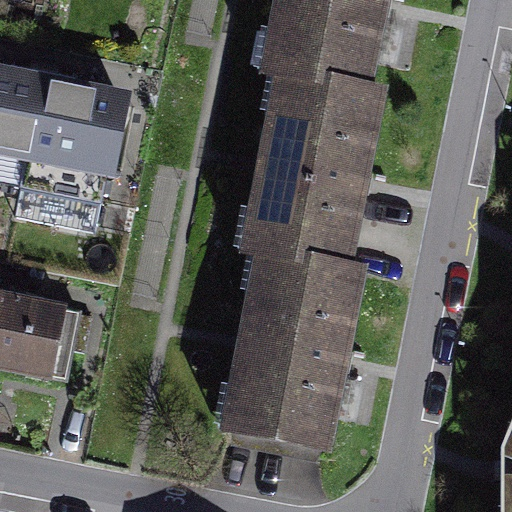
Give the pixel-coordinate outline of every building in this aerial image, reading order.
[(274,0),(257,91),(269,94),(371,103),(391,0),(274,0)] [(0,62),(0,154),(115,182),(136,95),(0,62)] [(236,271),(247,274),(358,279),(390,107),(371,103),(269,94),(236,271)] [(369,282),(358,279),(247,274),(213,444),(335,470),(369,282)] [(0,380),(56,390),(70,310),(0,297),(0,380)]
